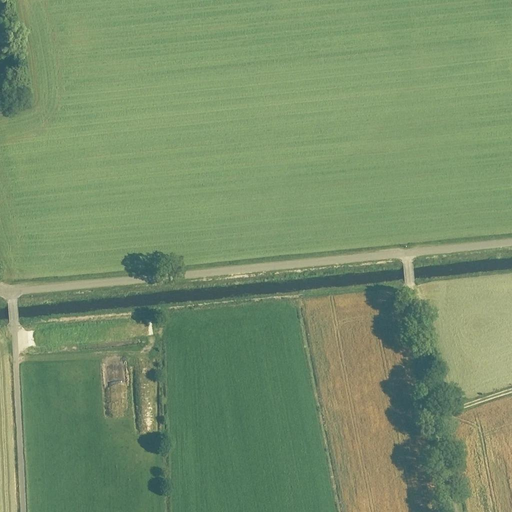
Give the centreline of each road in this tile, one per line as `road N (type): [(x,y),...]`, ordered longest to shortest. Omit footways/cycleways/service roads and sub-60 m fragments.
road 1 (unclassified): [(511,242),(0,290)]
road 2 (track): [(405,254),(453,511)]
